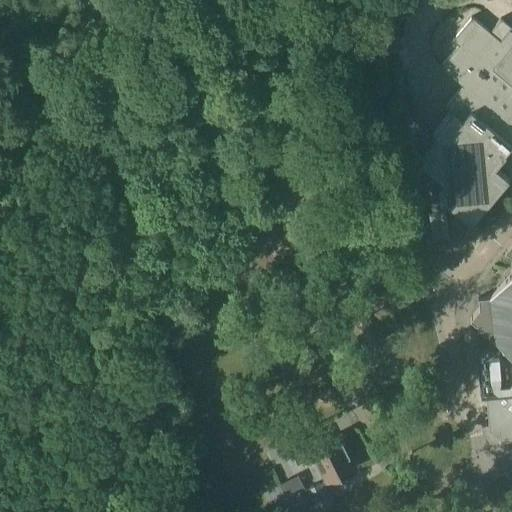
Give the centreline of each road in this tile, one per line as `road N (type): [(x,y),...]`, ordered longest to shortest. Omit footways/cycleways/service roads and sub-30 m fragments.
road 1 (unclassified): [(498,472),(425,479),(384,458),(296,296)]
road 2 (unclassified): [(498,472),(445,283),(511,217)]
